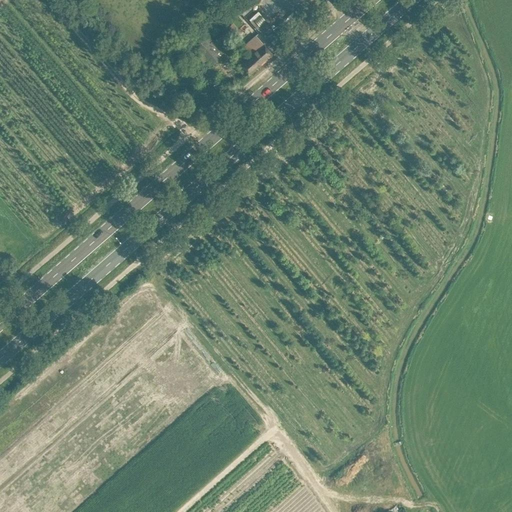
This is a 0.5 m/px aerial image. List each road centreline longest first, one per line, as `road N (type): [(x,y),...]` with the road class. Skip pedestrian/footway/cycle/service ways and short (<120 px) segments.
road 1 (primary): [(0,359),(412,0)]
road 2 (primary): [(374,0),(0,325)]
